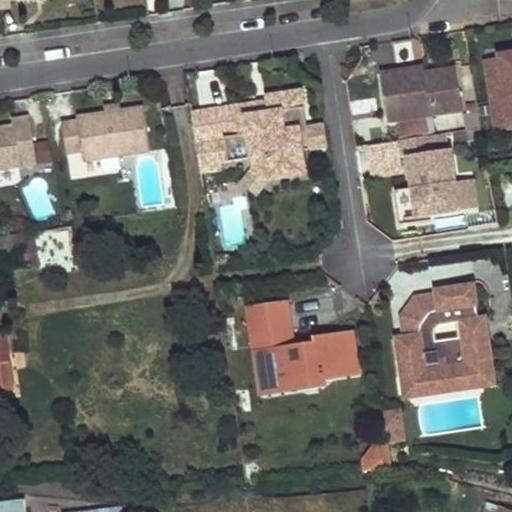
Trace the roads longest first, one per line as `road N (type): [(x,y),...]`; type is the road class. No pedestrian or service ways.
road 1 (residential): [(0,78),(326,33)]
road 2 (residential): [(363,260),(326,33)]
road 3 (unknown): [(511,232),(363,260)]
